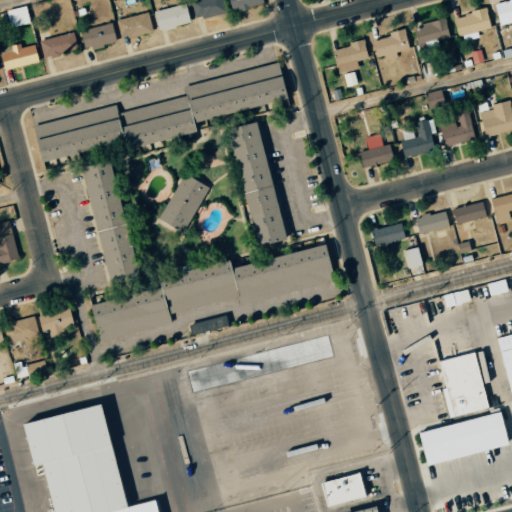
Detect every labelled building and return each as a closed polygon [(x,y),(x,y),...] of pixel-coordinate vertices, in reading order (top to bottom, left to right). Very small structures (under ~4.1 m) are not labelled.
[(225,13),(223,0),(191,0),(190,0),(194,19),(225,13)] [(227,0),(230,9),(238,8),(238,9),(262,4),(260,0),(227,0)] [(511,0),(493,3),(497,25),(511,21),(511,0)] [(189,24),(184,4),(152,11),(156,31),(189,24)] [(5,11),(9,28),(29,22),(24,5),(5,11)] [(488,29),(486,10),(452,15),(455,34),(488,29)] [(120,39),(152,31),(147,12),(115,20),(120,39)] [(419,52),(437,47),(435,39),(448,36),(443,19),(412,27),(419,52)] [(115,42),(110,22),(78,31),(83,50),(115,42)] [(384,60),(396,58),(394,52),(408,49),(403,29),(387,33),(388,37),(371,41),(375,57),(383,55),(384,60)] [(76,48),(72,32),(38,41),(42,56),(76,48)] [(332,49),(335,73),(357,69),(355,60),(366,58),(363,39),(347,42),(348,47),(332,49)] [(19,47),(0,49),(0,52),(2,69),(37,64),(34,45),(19,47)] [(187,94),(184,86),(277,62),(286,97),(194,121),(187,94)] [(355,85),(352,72),(342,74),(345,86),(355,85)] [(426,108),(442,107),(440,91),(424,92),(426,108)] [(117,113),(187,94),(194,121),(196,130),(126,148),(124,140),(117,113)] [(479,112),(483,135),(511,130),(511,117),(509,101),(490,104),(492,110),(479,112)] [(117,113),(124,140),(43,162),(33,126),(115,104),(117,113)] [(436,124),(442,147),(474,139),(467,110),(454,113),(455,119),(436,124)] [(432,153),(429,121),(414,122),(414,130),(402,131),(402,140),(400,140),(401,155),(432,153)] [(255,122),(272,186),(244,193),(227,129),(255,122)] [(392,162),(389,144),(381,146),(379,135),(364,137),(366,150),(359,151),(361,166),(392,162)] [(80,167),(110,160),(126,223),(97,231),(80,167)] [(159,218),(185,173),(209,187),(183,232),(159,218)] [(244,193),(272,186),(286,238),(258,246),(244,193)] [(509,220),(507,210),(511,209),(511,193),(489,198),(494,223),(509,220)] [(455,224),(485,217),(481,201),(451,209),(455,224)] [(413,217),(416,233),(447,227),(444,211),(413,217)] [(0,262),(17,259),(8,220),(0,222),(0,230),(3,241),(0,242),(0,283),(4,282),(0,264),(0,262)] [(97,231),(126,223),(140,276),(111,284),(97,231)] [(371,227),(372,245),(402,243),(401,225),(371,227)] [(238,295),(231,268),(324,243),(334,280),(240,305),(238,295)] [(405,269),(419,266),(416,247),(401,250),(405,269)] [(169,314),(162,286),(159,278),(228,260),(231,268),(238,295),(169,314)] [(169,314),(171,322),(100,341),(91,305),(162,286),(169,314)] [(45,339),(63,333),(62,328),(72,325),(67,307),(38,316),(45,339)] [(6,342),(37,336),(33,317),(2,323),(6,342)] [(511,332),(496,336),(511,410),(511,332)] [(319,358),(330,357),(329,338),(318,339),(319,358)] [(436,360),(449,417),(485,409),(473,353),(436,360)] [(16,379),(46,373),(43,360),(13,366),(16,379)] [(14,419),(31,488),(21,491),(26,511),(208,511),(207,506),(187,511),(171,452),(190,447),(183,421),(163,427),(160,415),(127,423),(130,434),(81,447),(70,405),(14,419)] [(416,432),(423,465),(506,446),(498,413),(416,432)] [(320,484),(326,506),(364,495),(358,473),(320,484)]
